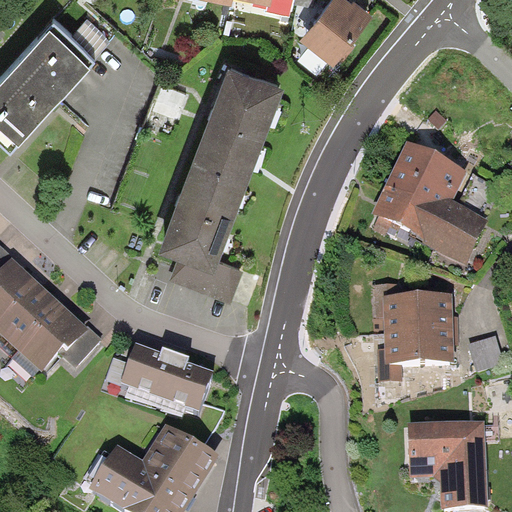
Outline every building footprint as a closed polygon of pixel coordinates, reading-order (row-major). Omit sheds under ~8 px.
[(324,0),(300,30),(333,57),(336,54),(342,59),(355,43),(348,37),(373,6),(365,0),(324,0)] [(75,30),(54,11),(0,69),(0,132),(10,142),(20,132),(19,132),(95,49),(75,30)] [(88,16),(75,30),(95,49),(109,35),(88,16)] [(0,45),(10,34),(0,25),(0,45)] [(229,55),(192,149),(248,169),(284,75),(229,55)] [(467,174),(408,144),(371,215),(424,242),(423,244),(466,266),(489,221),(453,202),(467,174)] [(216,257),(248,169),(192,149),(159,238),(182,245),(216,259),(216,257)] [(216,259),(182,245),(170,276),(231,300),(244,268),(216,257),(216,259)] [(0,246),(0,271),(12,259),(0,246)] [(0,330),(42,286),(12,259),(0,271),(0,330)] [(42,286),(0,330),(0,335),(20,353),(64,307),(42,286)] [(452,295),(383,298),(385,365),(390,365),(402,365),(454,363),(454,345),(459,345),(458,317),(453,317),(452,295)] [(64,307),(20,353),(41,373),(59,353),(65,347),(69,351),(88,330),(86,329),(64,307)] [(88,327),(86,329),(88,330),(69,351),(65,347),(59,353),(76,369),(102,340),(88,327)] [(496,337),(468,345),(477,373),(505,364),(496,337)] [(129,364),(121,384),(199,413),(214,374),(187,364),(189,360),(162,350),(161,354),(136,345),(129,364)] [(121,386),(121,384),(129,364),(114,358),(105,380),(121,386)] [(402,382),(402,365),(390,365),(390,382),(402,382)] [(485,423),(408,425),(410,478),(434,477),(440,483),(442,510),(488,509),(485,423)] [(117,446),(89,492),(122,511),(186,511),(219,458),(166,426),(144,462),(117,446)]
